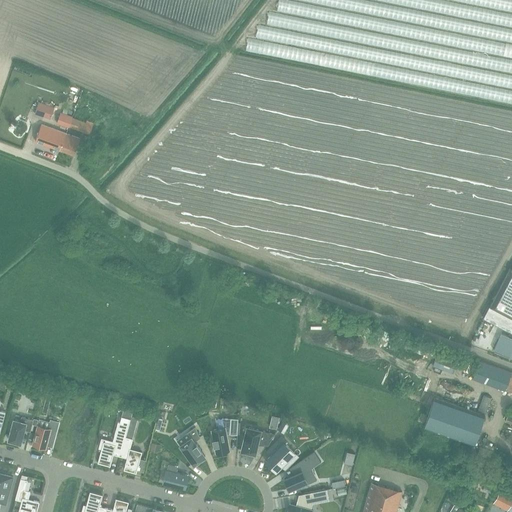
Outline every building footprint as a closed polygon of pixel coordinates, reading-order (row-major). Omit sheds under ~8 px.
[(39,103),(36,109),(34,114),(51,119),(54,108),(39,103)] [(73,118),(61,113),(57,123),(69,127),(73,118)] [(89,135),(92,126),(93,123),(87,121),(86,123),(73,118),(69,127),(89,135)] [(60,150),(66,133),(42,125),(36,141),(60,150)] [(66,133),(60,150),(87,160),(88,158),(88,157),(92,146),(92,145),(93,143),(66,133)] [(107,151),(92,146),(88,157),(102,163),(107,151)] [(490,306),(484,318),(511,332),(511,268),(491,307),(490,306)] [(370,354),(381,357),(382,351),(371,348),(370,354)] [(433,366),(441,368),(452,373),(458,357),(439,350),(433,366)] [(511,393),(511,373),(479,361),(472,379),(511,393)] [(453,381),(455,375),(441,370),(439,375),(453,381)] [(14,388),(16,382),(7,380),(5,386),(14,388)] [(66,403),(68,394),(61,393),(59,401),(66,403)] [(423,427),(424,427),(474,445),(491,398),(483,395),(477,412),(434,397),(423,427)] [(9,440),(21,443),(24,430),(31,431),(34,419),(22,416),(21,421),(14,419),(9,440)] [(120,456),(126,437),(130,423),(131,419),(122,417),(120,423),(118,422),(112,444),(106,443),(107,440),(102,438),(99,448),(102,449),(98,463),(110,466),(113,455),(120,456)] [(136,425),(138,418),(131,417),(131,419),(130,423),(136,425)] [(215,446),(216,453),(229,450),(227,435),(229,434),(230,434),(237,435),(238,419),(231,418),(230,425),(224,427),(224,428),(212,430),(214,439),(213,439),(214,446),(215,446)] [(38,426),(33,445),(34,445),(34,446),(40,448),(40,447),(46,448),(47,442),(53,444),(59,422),(51,420),(51,423),(49,429),(38,426)] [(191,438),(180,445),(194,465),(205,457),(195,442),(200,438),(195,427),(187,432),(191,438)] [(275,434),(247,427),(242,451),(255,454),(258,443),(268,446),(275,434)] [(130,449),(133,439),(126,437),(120,456),(127,458),(124,470),(136,473),(142,452),(130,449)] [(273,456),(268,461),(273,465),(271,467),(276,471),(281,466),(293,454),(288,450),(290,448),(285,444),(286,443),(287,442),(282,438),(271,449),(275,454),(273,456)] [(480,447),(477,454),(489,458),(491,451),(480,447)] [(297,473),(284,479),(289,490),(298,486),(299,488),(312,482),(307,471),(321,462),(314,451),(293,465),(297,473)] [(164,480),(164,484),(173,486),(185,489),(188,475),(180,473),(176,473),(178,467),(168,464),(164,480)] [(0,502),(6,504),(13,477),(0,473),(0,502)] [(22,501),(19,510),(26,511),(36,511),(40,502),(29,499),(31,492),(25,490),(28,481),(21,479),(15,499),(22,501)] [(344,480),(332,482),(333,488),(345,486),(344,480)] [(395,511),(402,492),(372,483),(366,502),(363,511),(395,511)] [(289,508),(287,511),(311,511),(312,510),(311,510),(313,504),(329,501),(327,489),(299,495),(296,505),(292,504),(291,508),(289,508)] [(494,502),(508,509),(511,504),(511,495),(501,489),(494,502)] [(81,511),(105,511),(106,508),(99,507),(103,495),(90,492),(86,506),(84,505),(81,511)] [(113,510),(106,508),(105,511),(126,511),(129,502),(116,499),(113,510)]
